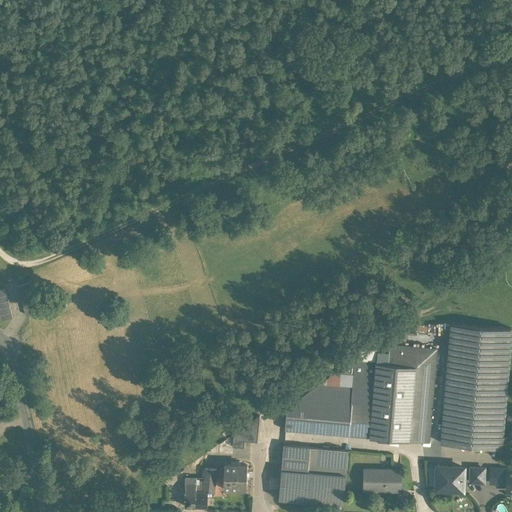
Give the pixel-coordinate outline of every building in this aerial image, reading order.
[(29,282),(18,285),(25,314),(37,311),(29,282)] [(5,289),(0,290),(0,318),(1,321),(12,318),(5,289)] [(511,328),(451,323),(441,443),(501,448),(511,328)] [(431,440),(438,346),(390,341),(388,361),(375,361),(371,405),(352,402),(349,434),(431,440)] [(333,371),(321,382),(296,400),(351,405),(352,402),(371,405),(375,361),(355,360),(344,359),(340,371),(333,371)] [(351,405),(296,400),(287,406),(285,429),(349,434),(351,405)] [(259,415),(233,433),(232,447),(244,448),(244,441),(257,442),(259,415)] [(347,450),(284,444),(279,499),(335,504),(342,504),(347,450)] [(247,465),(224,464),(224,488),(246,489),(247,465)] [(204,476),(196,476),(196,478),(194,478),(194,485),(185,485),(185,486),(185,506),(207,507),(207,492),(214,492),(216,469),(205,468),(204,476)] [(465,468),(436,468),(436,492),(465,493),(465,468)] [(400,470),(364,469),(364,489),(400,490),(400,470)] [(484,469),(470,469),(470,484),(484,484),(484,469)] [(507,471),(491,470),(491,485),(507,486),(507,471)]
